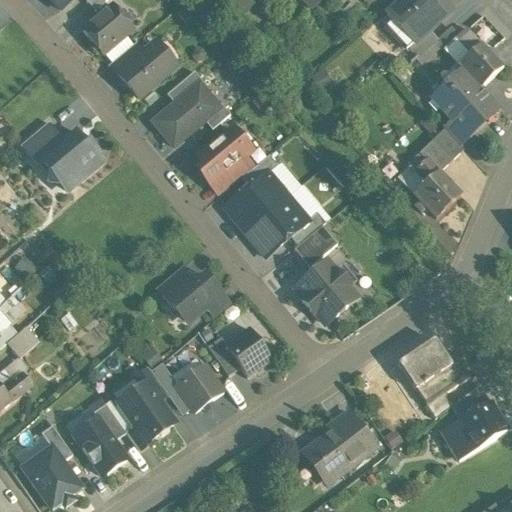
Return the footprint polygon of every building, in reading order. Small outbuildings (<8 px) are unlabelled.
[(47,0),(60,13),(72,0),(47,0)] [(89,0),(85,5),(95,14),(109,0),(89,0)] [(257,1),(255,0),(222,0),(241,17),(257,1)] [(324,0),(299,0),(311,12),(312,11),(324,0)] [(324,0),(312,11),(330,29),(359,0),(324,0)] [(450,14),(436,0),(405,0),(387,17),(388,18),(383,22),(386,26),(391,22),(392,22),(395,20),(415,42),(412,45),(413,46),(414,47),(429,32),(450,14)] [(112,9),(82,34),(102,58),(132,33),(112,9)] [(415,42),(395,20),(392,22),(391,22),(386,26),(384,28),(407,54),(410,52),(408,50),(413,46),(412,45),(415,42)] [(429,32),(414,47),(413,46),(408,50),(410,52),(417,60),(437,41),(429,32)] [(466,32),(444,53),(458,68),(481,48),(466,32)] [(134,47),(109,68),(118,78),(142,57),(134,47)] [(175,70),(155,47),(142,57),(118,78),(137,101),(175,70)] [(502,71),(481,48),(458,68),(467,78),(479,92),(502,71)] [(333,86),(323,73),(313,81),(324,94),(333,86)] [(194,75),(166,98),(174,108),(199,87),(200,88),(203,86),(194,75)] [(467,78),(446,98),(450,102),(440,110),(452,123),(466,138),(468,137),(471,140),(499,113),(479,92),(467,78)] [(199,87),(174,108),(152,125),(173,150),(203,124),(218,111),(217,110),(200,88),(199,87)] [(229,118),(220,107),(217,110),(218,111),(203,124),(211,133),(229,118)] [(466,138),(452,123),(444,131),(462,151),(472,141),(471,140),(468,137),(466,138)] [(47,126),(20,150),(36,169),(41,164),(41,163),(63,145),(47,126)] [(231,133),(197,161),(208,173),(202,178),(210,189),(215,185),(242,162),(250,155),(231,133)] [(63,145),(41,163),(41,164),(47,171),(46,185),(60,186),(66,194),(100,166),(90,154),(83,154),(84,146),(74,135),(63,145)] [(450,163),(432,143),(418,156),(426,164),(427,162),(438,174),(450,163)] [(0,178),(11,169),(0,157),(0,178)] [(269,158),(241,181),(248,189),(268,173),(270,175),(277,169),(269,158)] [(242,162),(215,185),(224,195),(241,181),(251,173),(242,162)] [(438,174),(427,162),(426,164),(415,174),(426,187),(439,175),(438,174)] [(415,174),(407,166),(397,175),(405,183),(415,174)] [(248,189),(220,212),(242,238),(290,199),(270,175),(268,173),(248,189)] [(426,187),(414,198),(420,204),(426,211),(436,221),(460,198),(439,175),(426,187)] [(290,199),(242,238),(264,264),(291,242),(312,225),(309,222),(290,199)] [(426,211),(420,204),(415,208),(421,215),(426,211)] [(291,242),(297,250),(321,230),(325,226),(317,216),(309,222),(312,225),(291,242)] [(297,250),(293,253),(309,272),(337,248),(321,230),(297,250)] [(0,269),(0,279),(10,293),(37,272),(22,253),(0,269)] [(324,265),(295,290),(305,302),(302,304),(314,319),(317,316),(327,328),(357,303),(346,291),(354,285),(342,271),(334,277),(324,265)] [(181,270),(155,291),(164,302),(190,281),(181,270)] [(190,281),(164,302),(173,312),(178,313),(189,325),(204,312),(221,298),(204,278),(199,283),(192,282),(190,281)] [(25,285),(10,298),(16,305),(17,305),(31,292),(25,285)] [(0,335),(1,335),(1,334),(8,327),(1,318),(16,305),(10,298),(0,306),(0,335)] [(221,298),(204,312),(212,322),(229,308),(221,298)] [(0,335),(0,351),(17,337),(8,327),(1,334),(1,335),(0,335)] [(271,364),(249,332),(226,349),(224,350),(239,371),(246,381),(271,364)] [(220,341),(207,350),(228,380),(239,371),(224,350),(226,349),(220,341)] [(434,343),(397,367),(424,409),(433,403),(434,405),(446,397),(470,381),(457,362),(450,367),(434,343)] [(223,396),(203,368),(175,388),(177,392),(194,416),(223,396)] [(175,388),(162,369),(152,376),(167,399),(177,392),(175,388)] [(152,376),(150,374),(147,372),(134,381),(141,390),(142,389),(150,401),(154,402),(157,406),(158,406),(167,399),(152,376)] [(23,375),(2,392),(12,404),(32,388),(23,375)] [(150,401),(142,389),(141,390),(119,406),(135,429),(136,429),(147,445),(148,444),(157,438),(161,438),(168,433),(169,429),(172,427),(164,415),(161,414),(157,408),(158,406),(157,406),(154,402),(150,401)] [(2,392),(0,390),(0,413),(12,404),(2,392)] [(446,397),(434,405),(433,403),(424,409),(434,423),(453,408),(446,397)] [(490,406),(438,438),(455,465),(507,434),(506,433),(501,425),(502,425),(490,406)] [(125,436),(105,407),(93,415),(97,421),(98,421),(114,444),(125,436)] [(348,415),(327,430),(330,435),(302,457),(315,474),(325,467),(331,475),(342,467),(346,472),(375,451),(348,415)] [(114,444),(98,421),(97,421),(73,438),(101,479),(126,462),(114,444)] [(72,457),(51,428),(41,436),(50,450),(51,449),(62,464),(72,457)] [(147,445),(136,429),(135,429),(126,436),(138,454),(150,446),(148,444),(147,445)] [(62,464),(51,449),(50,450),(23,470),(52,511),(80,490),(62,464)]
